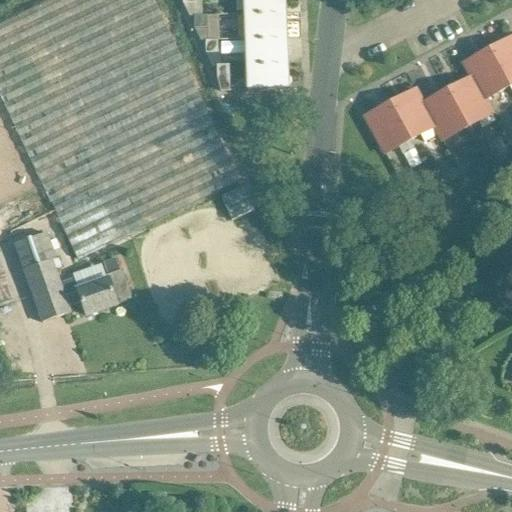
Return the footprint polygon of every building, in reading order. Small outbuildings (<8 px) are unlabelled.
[(237,184),(170,41),(150,0),(55,0),(0,26),(0,98),(76,260),(237,184)] [(244,0),(245,15),(288,14),(287,0),(244,0)] [(246,40),(289,39),(288,14),(245,15),(246,40)] [(193,17),(193,18),(193,29),(206,29),(206,17),(193,17)] [(511,38),(489,51),(509,88),(511,86),(511,38)] [(247,66),(290,64),(289,39),(246,40),(247,66)] [(218,52),(218,44),(217,41),(205,42),(205,54),(217,53),(217,52),(218,52)] [(222,59),(235,56),(231,43),(219,46),(222,59)] [(485,101),(509,88),(489,51),(464,65),(471,79),(472,79),(484,101),(485,101)] [(290,64),(247,66),(248,92),(291,90),(290,64)] [(217,66),(217,79),(221,93),(230,92),(229,66),(217,66)] [(492,115),(485,101),(484,101),(472,79),(471,79),(447,92),(467,129),(492,115)] [(423,105),(415,91),(390,105),(410,141),(434,128),(435,128),(423,105)] [(442,142),(467,129),(447,92),(423,105),(435,128),(434,128),(442,142)] [(385,155),(410,141),(390,105),(365,119),(385,155)] [(433,160),(422,166),(428,177),(439,171),(433,160)] [(422,171),(407,178),(408,180),(413,189),(425,182),(427,181),(422,171)] [(255,211),(244,188),(221,198),(232,222),(255,211)] [(60,285),(51,261),(56,259),(47,233),(14,244),(36,305),(42,324),(70,314),(68,309),(81,304),(86,317),(132,300),(122,271),(119,272),(115,260),(103,265),(108,277),(106,277),(107,280),(77,291),(73,281),(60,285)]
